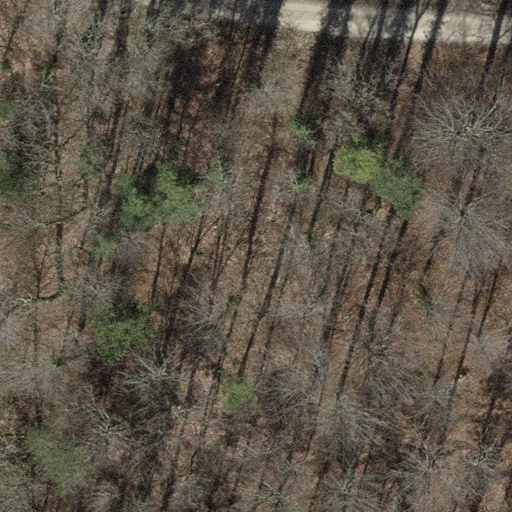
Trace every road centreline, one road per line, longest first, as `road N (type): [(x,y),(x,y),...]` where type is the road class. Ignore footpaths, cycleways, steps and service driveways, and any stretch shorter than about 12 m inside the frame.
road 1 (track): [(217,0),(296,27),(511,36)]
road 2 (track): [(296,27),(511,117)]
